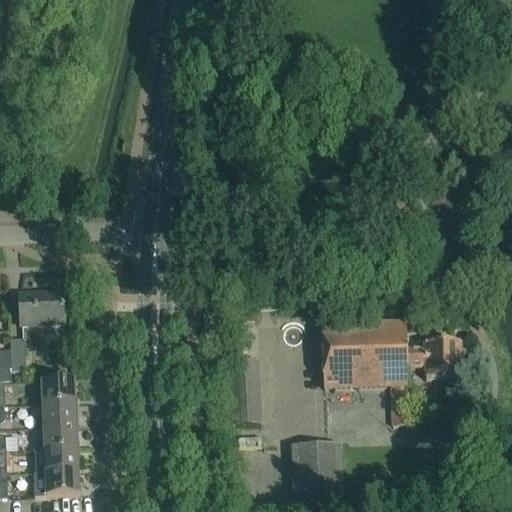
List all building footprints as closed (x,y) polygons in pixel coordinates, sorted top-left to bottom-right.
[(20,329),(44,328),(64,327),(63,297),(19,299),(20,329)] [(213,319),(203,319),(205,343),(215,342),(213,319)] [(343,391),(390,390),(406,389),(406,376),(405,375),(404,355),(406,355),(405,327),(321,330),(323,392),(343,391)] [(9,354),(10,373),(10,376),(25,375),(23,343),(9,344),(9,354)] [(423,385),(461,384),(459,347),(424,348),(424,354),(406,355),(404,355),(405,375),(406,376),(423,375),(423,385)] [(233,430),(261,428),(258,364),(230,366),(233,430)] [(10,376),(10,373),(0,373),(0,386),(11,386),(10,376)] [(42,407),(75,406),(74,383),(41,385),(42,407)] [(408,430),(406,389),(390,390),(391,430),(408,430)] [(43,432),(76,430),(75,406),(42,407),(43,432)] [(461,434),(461,425),(419,425),(419,434),(461,434)] [(44,454),(77,452),(76,430),(43,432),(44,454)] [(409,445),(459,444),(459,434),(409,435),(409,445)] [(293,511),(342,511),(340,449),(291,451),(293,511)] [(34,477),(45,477),(78,475),(77,452),(44,454),(44,455),(33,455),(34,477)] [(79,499),(78,475),(45,477),(34,477),(35,501),(79,499)]
